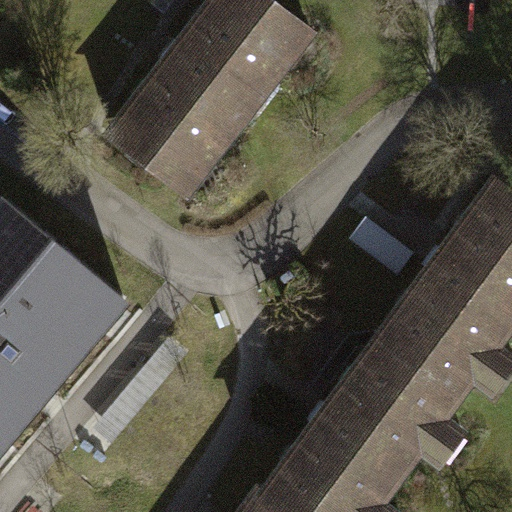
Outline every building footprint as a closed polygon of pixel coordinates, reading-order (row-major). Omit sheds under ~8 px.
[(277,0),(221,0),(112,143),(143,166),(148,160),(207,205),(232,172),(226,168),(300,71),(305,75),(331,41),(277,0)] [(511,181),(505,177),(385,340),(475,405),(486,391),(503,403),(511,390),(511,181)] [(0,440),(122,290),(4,190),(0,194),(0,440)] [(475,405),(385,340),(268,499),(285,511),(419,511),(405,501),(435,460),(453,474),(481,435),(463,422),(475,405)] [(263,495),(250,511),(285,511),(268,499),(263,495)]
